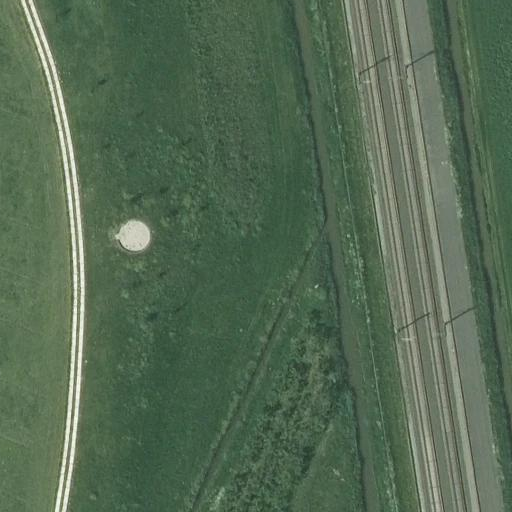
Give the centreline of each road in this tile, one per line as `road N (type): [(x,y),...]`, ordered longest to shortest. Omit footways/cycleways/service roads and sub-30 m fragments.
road 1 (track): [(25,0),(63,130),(76,244),(74,388),(59,511)]
road 2 (track): [(403,511),(325,0)]
